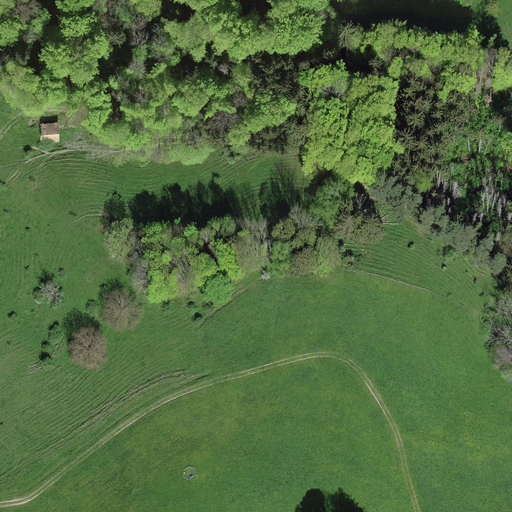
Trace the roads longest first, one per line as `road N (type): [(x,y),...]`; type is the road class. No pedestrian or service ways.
road 1 (track): [(511,52),(491,60),(418,57),(282,21),(256,26),(222,68),(152,118),(135,123),(42,111),(10,122),(0,138)]
road 2 (track): [(0,504),(36,494),(154,404),(319,353),(348,360),(375,394),(398,438),(417,511)]
